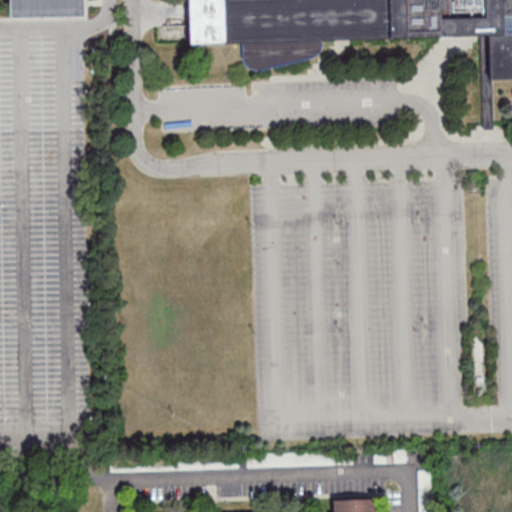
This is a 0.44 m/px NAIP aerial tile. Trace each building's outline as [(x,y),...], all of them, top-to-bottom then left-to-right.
[(13,0),(92,0),(93,54),(14,56),(13,0)] [(511,0),(188,0),(190,45),(242,42),(243,65),(322,62),(321,41),(488,34),(490,80),(511,78),(511,0)] [(484,359),(484,334),(475,334),(475,359),(484,359)] [(406,448),(393,449),(394,461),(407,460),(406,448)] [(386,462),(386,452),(374,452),(374,462),(386,462)] [(329,511),(329,501),(375,500),(375,511),(329,511)]
